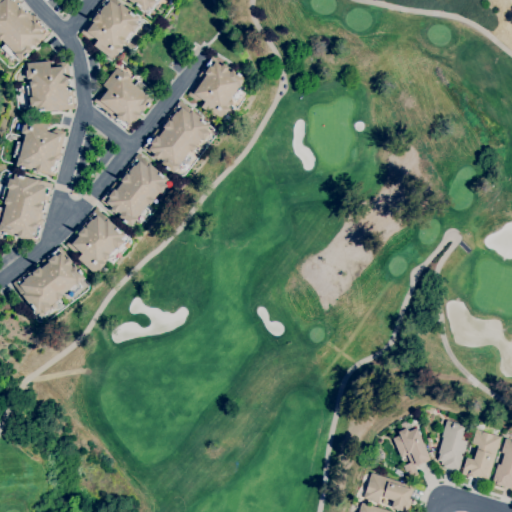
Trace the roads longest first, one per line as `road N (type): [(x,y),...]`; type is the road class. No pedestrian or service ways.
road 1 (track): [(0,428),(25,380),(91,328),(122,281),(181,226),(259,131),(282,72),(251,0),(382,3),(466,17),(511,51),(505,397),(464,370),(446,338),(437,280),(456,242),(451,234),(423,268),(395,331),(348,369),(319,511)]
road 2 (residential): [(32,0),(72,44),(81,88),(51,238),(202,55)]
